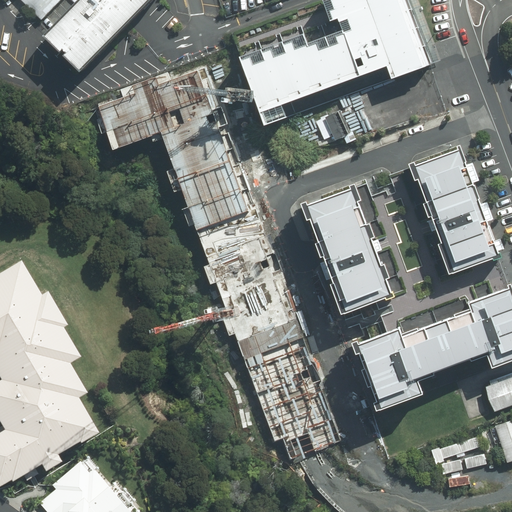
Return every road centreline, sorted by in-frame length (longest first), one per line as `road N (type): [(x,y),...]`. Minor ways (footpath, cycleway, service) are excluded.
road 1 (residential): [(366,461),(282,200),(296,184),(502,113)]
road 2 (residential): [(194,0),(201,31),(290,0)]
